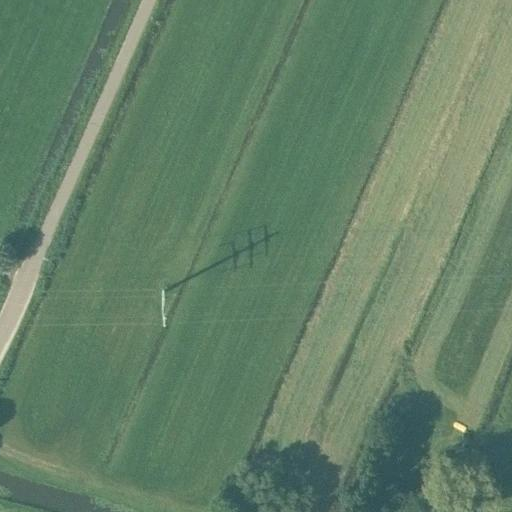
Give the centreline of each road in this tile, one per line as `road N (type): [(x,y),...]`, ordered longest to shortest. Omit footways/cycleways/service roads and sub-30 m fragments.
road 1 (unclassified): [(0,335),(149,0)]
road 2 (track): [(0,447),(194,511)]
